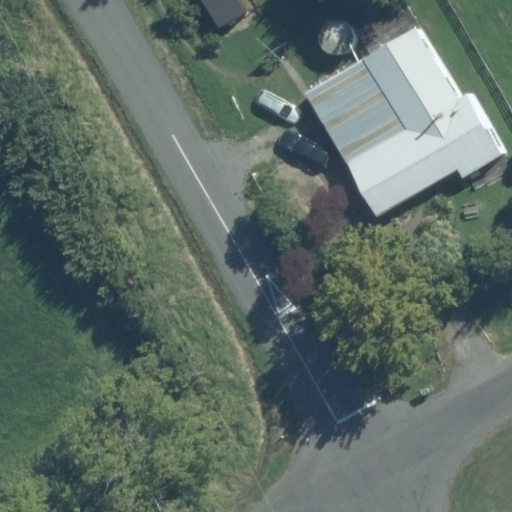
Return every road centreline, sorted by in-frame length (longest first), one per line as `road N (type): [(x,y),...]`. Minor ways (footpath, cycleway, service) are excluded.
road 1 (residential): [(97,0),(370,473)]
road 2 (unclassified): [(370,473),(511,390)]
